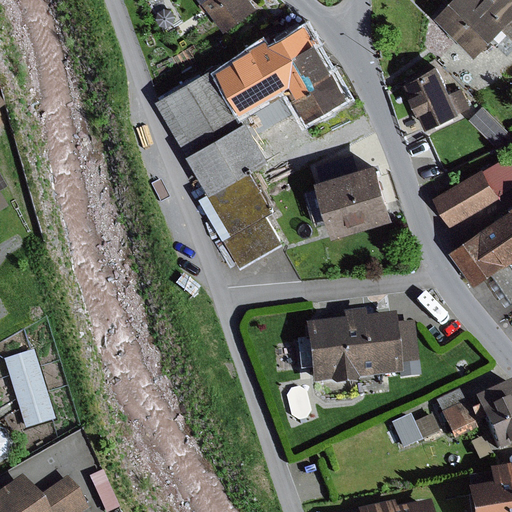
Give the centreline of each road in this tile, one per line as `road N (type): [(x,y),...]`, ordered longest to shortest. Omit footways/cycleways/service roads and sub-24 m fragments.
road 1 (residential): [(224,303),(145,122),(112,0)]
road 2 (residential): [(443,279),(355,47)]
road 3 (residential): [(443,279),(224,303)]
road 4 (residential): [(290,511),(224,303)]
